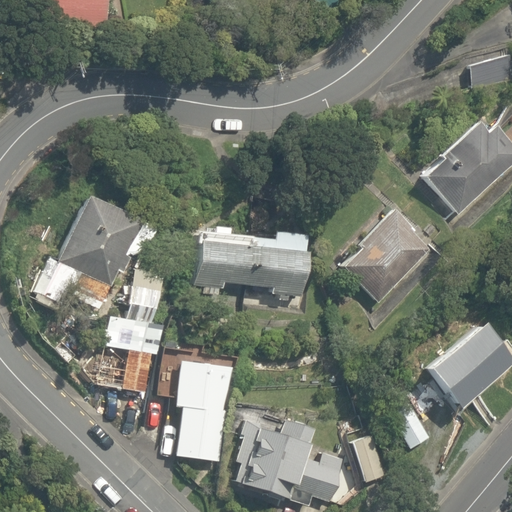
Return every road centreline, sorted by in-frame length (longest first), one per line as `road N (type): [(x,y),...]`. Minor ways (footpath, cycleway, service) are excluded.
road 1 (residential): [(0,164),(39,125),(104,101),(260,103),(315,94),(370,60),(423,0)]
road 2 (residential): [(145,511),(0,359)]
